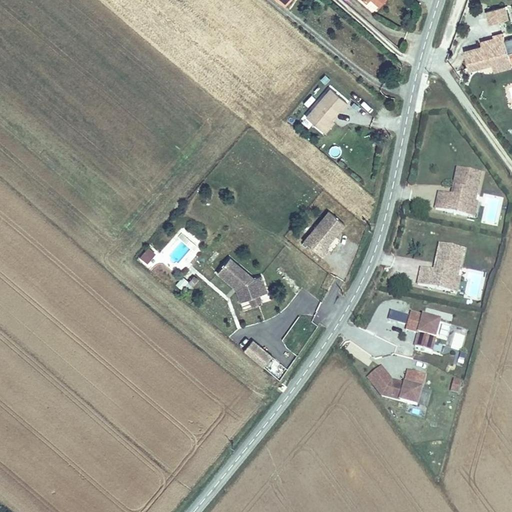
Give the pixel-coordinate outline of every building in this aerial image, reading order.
[(352,0),(363,9),(370,0),(373,0),(376,3),(373,7),(378,11),(388,0),(352,0)] [(499,10),(481,15),(485,28),(503,24),(499,10)] [(491,36),(478,39),(480,43),(462,48),(467,67),(490,61),(507,56),(500,33),(491,36)] [(509,64),(507,56),(490,61),(492,68),(509,64)] [(328,92),(304,120),(320,134),(329,123),(338,112),(340,113),(345,106),(328,92)] [(332,126),(329,123),(320,134),(323,137),(332,126)] [(333,145),(328,153),(337,158),(342,150),(333,145)] [(433,208),(465,216),(469,201),(473,201),(479,173),(456,167),(453,178),(456,178),(452,194),(437,191),(433,208)] [(469,201),(465,216),(472,217),(475,202),(473,201),(469,201)] [(324,251),(344,227),(327,213),(302,244),(321,259),(326,252),(324,251)] [(158,258),(177,273),(199,245),(180,230),(158,258)] [(415,282),(447,290),(451,275),(455,276),(461,248),(437,242),(435,253),(437,253),(434,269),(419,266),(415,282)] [(148,246),(139,259),(147,265),(152,258),(156,261),(160,254),(148,246)] [(228,259),(215,274),(231,287),(233,284),(236,287),(242,302),(247,300),(258,296),(266,294),(260,277),(252,280),(228,259)] [(451,275),(447,290),(454,292),(457,277),(455,276),(451,275)] [(187,282),(183,278),(176,284),(185,294),(199,281),(194,276),(187,282)] [(231,287),(230,288),(235,292),(239,303),(242,302),(236,287),(233,284),(231,287)] [(258,296),(247,300),(250,308),(261,304),(258,296)] [(439,318),(409,310),(404,327),(414,330),(415,326),(418,327),(417,330),(414,344),(431,348),(439,318)] [(440,337),(447,338),(450,323),(443,322),(440,337)] [(258,346),(252,341),(243,351),(249,356),(258,346)] [(349,344),(345,353),(370,364),(374,355),(349,344)] [(271,357),(258,346),(249,356),(263,367),(271,357)] [(458,354),(457,364),(464,365),(465,355),(458,354)] [(425,372),(408,368),(405,382),(404,385),(401,384),(402,381),(392,378),(388,395),(418,403),(425,372)] [(453,380),(450,390),(458,392),(461,382),(453,380)]
